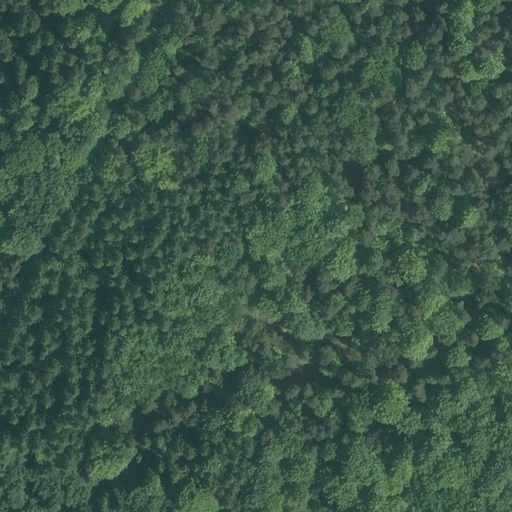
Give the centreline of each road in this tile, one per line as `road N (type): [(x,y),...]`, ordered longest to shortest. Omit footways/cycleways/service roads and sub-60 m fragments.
road 1 (track): [(0,299),(155,0)]
road 2 (track): [(298,511),(0,423)]
